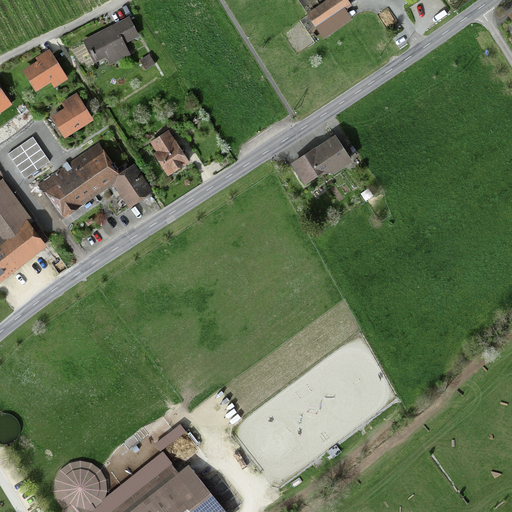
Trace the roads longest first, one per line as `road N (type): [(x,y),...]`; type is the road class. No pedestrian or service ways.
road 1 (tertiary): [(494,0),(124,241),(0,332)]
road 2 (unknown): [(84,269),(28,175),(28,153),(43,133)]
